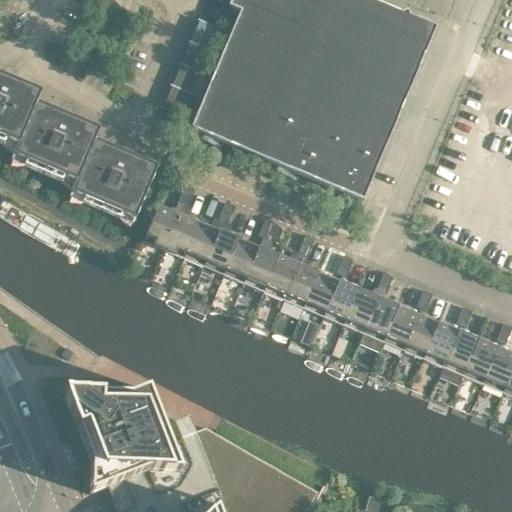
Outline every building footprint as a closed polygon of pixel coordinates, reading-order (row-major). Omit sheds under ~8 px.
[(334,0),(231,0),(228,7),(240,12),(231,34),(191,129),(206,136),(280,167),(362,201),(430,40),(404,29),(409,16),(370,0),(351,0),(349,6),(334,0)] [(224,24),(228,14),(216,9),(214,14),(212,19),(224,24)] [(223,30),(198,20),(197,21),(199,22),(195,32),(216,41),(221,31),(222,31),(223,30)] [(191,43),(189,42),(188,42),(213,53),(214,52),(212,52),(216,41),(195,32),(191,43)] [(188,43),(190,44),(186,54),(207,63),(212,53),(213,53),(188,42),(188,43)] [(181,64),(179,63),(179,64),(204,75),(204,74),(203,73),(207,63),(186,54),(181,64)] [(179,65),(181,66),(176,76),(198,85),(203,75),(204,75),(179,64),(179,65)] [(131,224),(133,224),(157,167),(95,141),(99,130),(36,104),(40,94),(0,76),(0,143),(4,145),(6,141),(17,146),(13,155),(13,156),(11,161),(13,162),(13,160),(24,165),(24,166),(60,186),(62,182),(73,186),(71,192),(69,197),(71,198),(72,197),(82,202),(83,202),(82,203),(120,219),(120,218),(132,222),(131,224)] [(172,86),(170,85),(170,86),(195,96),(194,95),(198,85),(176,76),(172,86)] [(170,86),(172,87),(167,98),(189,107),(193,96),(195,97),(195,96),(170,86)] [(163,108),(161,107),(160,108),(186,119),(186,118),(185,117),(189,107),(167,98),(163,108)] [(0,223),(76,266),(91,239),(0,186),(0,223)] [(195,190),(186,186),(182,195),(191,198),(195,190)] [(179,203),(188,207),(191,198),(182,195),(179,203)] [(235,207),(225,203),(222,211),(231,215),(235,207)] [(159,206),(143,243),(163,252),(179,215),(159,206)] [(346,207),(341,219),(353,225),(354,222),(358,212),(346,207)] [(218,220),(227,223),(231,215),(222,211),(218,220)] [(179,215),(163,252),(183,260),(199,223),(179,215)] [(274,224),(265,220),(262,228),(271,232),(274,224)] [(199,223),(183,260),(203,268),(219,232),(199,223)] [(258,236),(267,240),(271,232),(262,228),(258,236)] [(219,232),(203,268),(223,277),(239,240),(219,232)] [(314,241),(305,237),(302,245),(311,249),(314,241)] [(239,240),(223,277),(243,285),(259,248),(239,240)] [(298,253),(307,257),(311,249),(302,245),(298,253)] [(259,248),(243,285),(263,293),(278,257),(259,248)] [(278,257),(263,293),(283,302),(299,265),(278,257)] [(353,261),(344,257),(340,265),(349,269),(353,261)] [(299,265),(283,302),(303,310),(319,273),(299,265)] [(336,274),(346,278),(349,269),(340,265),(336,274)] [(319,273),(303,310),(323,319),(339,282),(319,273)] [(393,278),(383,274),(380,282),(389,286),(393,278)] [(339,282),(323,319),(343,327),(358,290),(339,282)] [(376,291),(385,295),(389,286),(380,282),(376,291)] [(358,290),(343,327),(363,335),(378,299),(358,290)] [(432,295),(423,291),(420,299),(429,303),(432,295)] [(378,299),(363,335),(359,344),(379,352),(383,344),(398,307),(378,299)] [(416,307),(425,311),(429,303),(420,299),(416,307)] [(398,307),(383,344),(403,352),(418,315),(398,307)] [(472,312),(463,308),(460,316),(469,320),(472,312)] [(418,315),(403,352),(423,360),(438,324),(418,315)] [(456,324),(465,328),(469,320),(460,316),(456,324)] [(438,324),(423,360),(443,369),(458,332),(438,324)] [(511,329),(511,328),(503,325),(499,333),(509,337),(511,329)] [(458,332),(443,369),(439,377),(459,386),(463,377),(478,341),(458,332)] [(496,341),(505,345),(509,337),(499,333),(496,341)] [(314,340),(304,336),(301,343),(311,347),(314,340)] [(478,341),(463,377),(483,386),(498,349),(478,341)] [(74,354),(66,348),(61,356),(68,361),(74,354)] [(511,354),(498,349),(483,386),(503,394),(511,371),(511,354)] [(511,371),(503,394),(511,398),(511,371)] [(67,394),(62,394),(64,398),(65,398),(70,411),(69,411),(70,414),(71,414),(74,421),(73,421),(76,430),(77,430),(90,464),(89,495),(107,488),(116,511),(306,511),(317,493),(205,430),(168,444),(147,390),(129,397),(101,396),(101,395),(92,395),(92,396),(84,396),(84,395),(81,395),(67,395),(67,394)] [(370,496),(366,510),(372,511),(397,511),(400,506),(370,496)]
